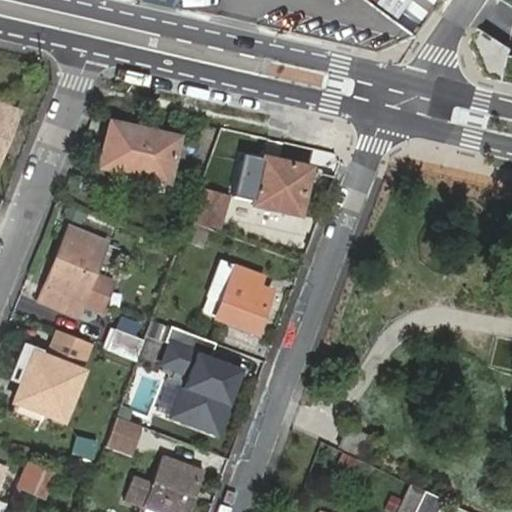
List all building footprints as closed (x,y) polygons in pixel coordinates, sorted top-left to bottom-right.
[(128,0),(177,12),(182,0),(128,0)] [(366,0),(396,22),(412,0),(366,0)] [(436,0),(412,0),(396,22),(411,34),(436,0)] [(0,162),(22,113),(0,103),(0,162)] [(152,133),(111,124),(101,166),(96,165),(93,179),(115,184),(118,170),(145,176),(167,181),(169,174),(177,139),(165,136),(152,133)] [(310,168),(263,158),(253,204),(299,215),(310,168)] [(220,222),(227,198),(202,191),(193,219),(218,227),(220,222)] [(252,206),(227,198),(220,222),(245,229),(252,206)] [(208,229),(187,221),(180,239),(201,246),(208,229)] [(60,268),(53,266),(39,300),(64,311),(70,298),(81,303),(106,243),(69,228),(55,261),(62,264),(60,268)] [(251,284),(254,274),(235,267),(220,262),(208,296),(222,301),(215,318),(254,332),(270,291),(258,287),(251,284)] [(262,277),(254,274),(251,284),(258,287),(262,277)] [(70,298),(64,311),(76,315),(81,303),(70,298)] [(114,330),(106,350),(136,361),(143,343),(144,341),(114,330)] [(242,369),(169,341),(160,365),(189,376),(173,417),(217,434),(242,369)] [(41,411),(63,420),(82,372),(40,355),(37,354),(39,349),(30,345),(22,366),(27,368),(21,383),(14,400),(9,414),(35,425),(41,411)] [(139,426),(116,418),(111,431),(135,440),(139,426)] [(339,446),(358,455),(367,436),(348,427),(339,446)] [(135,440),(111,431),(106,446),(130,454),(135,440)] [(72,454),(94,459),(98,439),(76,435),(72,454)] [(191,487),(196,489),(203,471),(162,456),(152,484),(133,477),(124,501),(143,508),(153,511),(187,511),(190,505),(185,504),(191,487)] [(28,466),(20,484),(29,487),(37,470),(28,466)] [(396,511),(415,511),(426,491),(409,484),(397,511),(396,511)] [(190,505),(196,489),(191,487),(185,504),(190,505)] [(437,511),(444,500),(426,491),(415,511),(437,511)]
